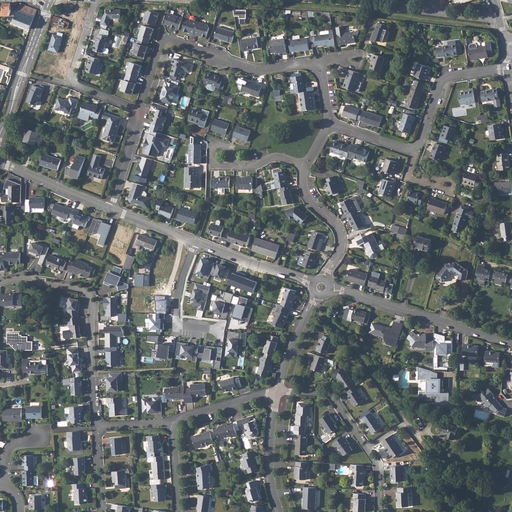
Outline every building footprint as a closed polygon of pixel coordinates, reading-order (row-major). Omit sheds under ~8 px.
[(4,11),(2,11),(2,15),(9,15),(11,11),(11,3),(4,3),(4,11)] [(21,3),(14,23),(30,29),(31,26),(34,18),(37,9),(32,7),(26,5),(22,4),(21,3)] [(63,7),(60,18),(66,19),(68,20),(71,7),(63,7)] [(108,12),(105,11),(101,24),(109,26),(111,21),(112,21),(113,19),(121,19),(122,16),(121,16),(121,13),(122,13),(121,10),(109,10),(108,12)] [(146,13),(143,21),(155,25),(159,13),(154,11),(154,12),(149,11),(146,13)] [(168,14),(165,24),(170,26),(170,27),(179,30),(183,18),(168,14)] [(66,19),(60,18),(54,16),(52,24),(67,29),(69,22),(66,21),(66,19)] [(186,21),(182,31),(198,36),(199,36),(206,38),(209,28),(208,25),(198,22),(189,19),(186,21)] [(374,31),(371,40),(377,42),(377,41),(383,43),(389,26),(378,22),(375,31),(374,31)] [(143,25),(134,54),(145,58),(148,47),(150,39),(151,39),(154,29),(143,25)] [(214,37),(219,38),(221,39),(221,40),(232,43),(234,36),(232,35),(233,32),(218,27),(214,37)] [(344,27),(337,28),(339,45),(356,43),(355,38),(358,37),(360,31),(345,33),(344,27)] [(102,28),(100,35),(108,37),(110,31),(102,28)] [(335,46),(333,30),(329,31),(329,33),(320,35),(315,35),(316,47),(327,45),(327,47),(335,46)] [(63,37),(57,35),(54,34),(49,50),(58,52),(63,37)] [(96,42),(93,50),(98,52),(100,51),(104,53),(108,54),(109,53),(110,50),(109,49),(105,48),(107,42),(110,43),(111,38),(99,34),(97,38),(96,38),(95,42),(96,42)] [(257,38),(242,40),(243,51),(247,51),(247,49),(258,48),(257,38)] [(293,41),(289,41),(290,52),(294,51),(309,49),(308,38),(293,40),(293,41)] [(272,53),(276,52),(281,52),(281,53),(281,54),(287,53),(285,39),(270,41),(272,53)] [(475,59),(488,57),(488,54),(493,53),(492,42),(486,43),(487,46),(478,48),(477,45),(475,44),(471,44),(470,46),(470,49),(469,49),(471,61),(475,60),(475,59)] [(443,46),(436,47),(438,57),(445,56),(445,57),(457,55),(457,54),(461,54),(460,44),(456,45),(456,44),(443,46)] [(371,60),(372,60),(373,61),(372,64),(370,68),(380,72),(385,58),(373,54),(371,60)] [(102,60),(91,56),(90,61),(89,60),(88,65),(89,65),(87,71),(97,75),(100,64),(101,64),(102,60)] [(192,65),(173,59),(172,64),(175,65),(174,68),(173,68),(171,75),(181,78),(183,70),(190,72),(192,65)] [(131,62),(121,91),(133,94),(136,84),(135,84),(138,76),(139,76),(142,66),(131,62)] [(418,64),(414,76),(426,80),(427,76),(426,76),(429,68),(418,64)] [(346,83),(344,88),(355,91),(360,77),(359,77),(360,73),(350,70),(348,73),(345,82),(346,83)] [(208,73),(204,83),(208,84),(207,88),(208,89),(214,91),(215,90),(216,88),(220,89),(223,79),(219,78),(220,77),(208,73)] [(291,90),(292,93),(299,92),(305,91),(304,80),(303,80),(302,76),(291,77),(292,83),(293,82),(295,90),(291,90)] [(245,80),(241,90),(251,94),(258,97),(262,85),(255,83),(254,84),(251,83),(251,82),(245,80)] [(414,86),(422,89),(424,83),(415,80),(414,86)] [(162,99),(161,101),(170,104),(172,103),(175,94),(177,95),(179,87),(166,82),(164,88),(164,89),(163,92),(160,98),(162,99)] [(44,90),(34,86),(28,103),(38,106),(40,99),(41,99),(44,90)] [(405,106),(414,109),(416,103),(418,103),(422,92),(421,92),(422,89),(414,86),(413,86),(412,89),(411,89),(405,106)] [(485,91),(481,92),(483,101),(486,100),(487,101),(494,100),(495,107),(501,106),(500,97),(498,97),(497,88),(485,90),(485,91)] [(305,91),(299,92),(300,103),(302,103),(303,111),(314,109),(313,102),(315,102),(313,90),(305,91)] [(468,91),(458,93),(461,105),(475,102),(473,90),(468,90),(468,91)] [(73,107),(77,108),(79,101),(70,98),(69,101),(66,100),(66,101),(59,98),(55,109),(59,111),(61,110),(66,111),(65,113),(71,114),(73,107)] [(84,103),(81,113),(95,117),(94,118),(98,120),(102,110),(98,108),(98,107),(94,105),(93,107),(90,106),(91,105),(84,103)] [(168,107),(158,104),(157,109),(158,110),(157,114),(155,113),(150,129),(157,131),(158,126),(163,128),(167,117),(162,115),(163,111),(167,113),(168,107)] [(357,119),(360,120),(363,112),(359,111),(360,110),(346,105),(343,115),(348,117),(356,120),(357,119)] [(197,111),(192,109),(188,120),(200,124),(199,125),(204,127),(209,113),(202,110),(202,111),(197,110),(197,111)] [(360,120),(364,121),(364,122),(379,127),(383,118),(367,112),(367,113),(363,111),(363,112),(360,120)] [(121,118),(105,112),(103,118),(109,120),(102,139),(114,143),(116,137),(115,137),(116,134),(117,134),(120,123),(121,118)] [(404,114),(399,130),(410,134),(414,122),(416,117),(404,114)] [(215,119),(212,130),(226,135),(229,124),(215,119)] [(501,124),(489,126),(491,141),(503,139),(501,129),(502,129),(501,124)] [(236,126),(233,137),(237,138),(237,137),(247,141),(251,131),(236,126)] [(442,134),(440,137),(453,141),(457,130),(445,126),(442,134)] [(28,129),(24,141),(34,145),(39,133),(28,129)] [(157,131),(150,129),(142,153),(156,158),(158,152),(160,153),(162,146),(166,147),(168,140),(162,139),(164,134),(157,131)] [(331,151),(348,157),(352,146),(348,144),(348,146),(334,141),(331,151)] [(434,147),(430,157),(441,161),(444,151),(443,150),(445,147),(436,143),(434,147)] [(190,144),(189,163),(200,164),(200,145),(190,144)] [(352,146),(348,157),(352,159),(353,157),(366,162),(370,151),(365,149),(361,148),(361,147),(353,144),(352,146)] [(506,148),(496,150),(498,157),(497,158),(499,170),(510,169),(508,156),(507,156),(506,148)] [(43,154),(40,165),(45,166),(58,171),(61,160),(45,155),(43,154)] [(101,156),(94,154),(87,174),(101,180),(105,169),(98,167),(101,156)] [(69,166),(66,174),(78,179),(85,158),(77,155),(74,168),(69,166)] [(153,160),(143,157),(141,165),(140,166),(138,165),(135,175),(147,179),(153,160)] [(386,159),(382,170),(394,175),(396,171),(395,171),(398,163),(386,159)] [(197,177),(197,175),(195,174),(195,167),(186,167),(185,187),(199,187),(200,178),(197,177)] [(481,183),(476,181),(478,178),(479,175),(474,173),(475,170),(475,169),(470,167),(468,168),(467,171),(465,176),(463,182),(463,184),(467,185),(467,184),(475,187),(475,186),(479,188),(481,183)] [(275,173),(277,188),(280,188),(288,186),(285,171),(275,173)] [(327,182),(325,183),(329,196),(343,191),(340,181),(338,182),(335,176),(326,179),(327,182)] [(215,178),(215,189),(219,189),(219,193),(225,193),(225,188),(230,188),(230,177),(219,177),(219,178),(215,178)] [(238,177),(237,189),(252,189),(253,177),(247,177),(247,178),(238,177)] [(384,179),(379,193),(391,197),(394,188),(396,183),(384,179)] [(20,202),(21,184),(14,181),(12,185),(4,185),(4,186),(4,187),(4,188),(10,189),(9,195),(4,194),(4,196),(2,196),(2,201),(20,202)] [(511,181),(497,182),(498,195),(511,194),(511,181)] [(144,186),(133,183),(130,190),(132,190),(129,199),(131,203),(136,204),(137,204),(139,204),(139,205),(148,208),(151,199),(146,197),(147,194),(145,192),(142,191),(144,186)] [(288,186),(280,188),(283,205),(293,203),(292,198),(291,190),(292,190),(291,186),(288,186)] [(457,189),(456,193),(470,198),(471,194),(457,189)] [(410,190),(407,201),(417,204),(418,204),(421,205),(424,196),(421,195),(421,194),(410,190)] [(354,196),(342,203),(345,209),(343,209),(345,214),(347,214),(348,217),(357,213),(358,212),(361,210),(354,196)] [(45,197),(31,197),(31,200),(26,200),(25,211),(30,211),(30,208),(35,208),(35,212),(44,212),(45,197)] [(432,198),(428,209),(445,215),(448,204),(436,200),(436,199),(432,198)] [(159,200),(156,210),(160,211),(158,214),(171,219),(174,208),(162,204),(163,201),(159,200)] [(70,209),(64,207),(55,204),(52,213),(67,220),(68,217),(71,218),(75,209),(71,208),(70,209)] [(12,205),(1,205),(1,210),(2,210),(2,223),(13,223),(13,215),(14,215),(14,210),(12,210),(12,205)] [(296,207),(286,210),(289,219),(294,217),(302,223),(308,216),(296,207)] [(180,208),(176,220),(181,221),(181,220),(194,224),(198,213),(180,208)] [(452,231),(460,233),(461,228),(464,230),(468,218),(473,219),(475,213),(470,211),(460,208),(458,214),(452,231)] [(75,209),(71,218),(73,219),(74,220),(72,226),(78,229),(79,225),(81,225),(86,226),(88,222),(90,220),(91,217),(85,215),(85,216),(83,215),(83,214),(79,213),(79,211),(75,209)] [(348,217),(347,218),(349,222),(351,221),(353,226),(355,231),(365,226),(358,212),(357,213),(348,217)] [(102,221),(93,218),(88,233),(93,234),(94,232),(101,234),(98,244),(103,246),(110,226),(102,223),(102,221)] [(511,235),(510,222),(500,223),(503,241),(511,240),(511,236),(511,235)] [(211,223),(208,233),(221,237),(224,227),(211,223)] [(406,231),(399,229),(400,227),(392,225),(391,231),(398,233),(404,235),(406,231)] [(231,231),(228,241),(247,247),(250,237),(231,231)] [(313,232),(307,247),(319,251),(321,245),(320,244),(321,239),(323,235),(313,232)] [(372,233),(356,241),(359,246),(364,243),(366,248),(368,248),(368,249),(367,250),(371,258),(374,259),(378,257),(376,253),(381,251),(372,233)] [(140,234),(136,245),(140,247),(141,245),(145,246),(143,250),(151,253),(153,250),(154,250),(158,240),(140,234)] [(418,236),(415,246),(428,250),(431,240),(418,236)] [(256,238),(252,251),(276,258),(280,245),(256,238)] [(49,247),(33,241),(28,252),(40,257),(37,264),(41,266),(49,247)] [(305,255),(301,266),(311,270),(315,258),(314,258),(315,254),(308,251),(306,255),(305,255)] [(21,252),(5,252),(5,255),(5,263),(14,264),(14,263),(21,263),(21,252)] [(51,253),(47,263),(48,264),(52,266),(52,265),(55,266),(55,267),(59,269),(60,267),(64,269),(67,261),(63,259),(63,258),(51,253)] [(137,256),(130,254),(125,268),(133,268),(137,256)] [(90,263),(77,257),(75,262),(72,260),(68,269),(72,271),(73,269),(77,270),(77,272),(80,273),(82,272),(84,273),(84,275),(89,277),(91,272),(94,273),(96,268),(89,265),(90,263)] [(196,273),(208,278),(209,275),(212,265),(214,264),(201,259),(196,273)] [(442,268),(437,275),(444,281),(451,271),(454,271),(454,270),(459,274),(459,277),(466,279),(468,270),(456,261),(445,262),(441,268),(442,268)] [(484,285),(485,280),(489,281),(489,278),(495,279),(494,283),(495,284),(501,285),(501,284),(505,285),(506,282),(511,283),(511,286),(511,288),(511,274),(504,273),(501,272),(497,271),(496,273),(494,273),(495,270),(491,269),(491,270),(484,268),(485,265),(479,263),(476,274),(478,275),(477,280),(478,280),(477,283),(480,284),(481,286),(482,286),(484,285)] [(216,266),(212,265),(209,275),(220,279),(221,278),(225,280),(229,268),(217,264),(216,266)] [(113,271),(110,270),(105,282),(110,283),(112,282),(113,281),(115,282),(114,283),(118,285),(119,289),(129,287),(129,283),(121,279),(123,273),(121,272),(123,267),(116,265),(113,271)] [(135,274),(134,286),(149,287),(150,269),(139,268),(139,275),(135,274)] [(346,280),(364,286),(367,275),(350,269),(346,280)] [(236,275),(232,274),(228,283),(252,292),(256,282),(244,278),(245,275),(237,272),(236,275)] [(368,285),(373,287),(376,288),(375,289),(375,290),(383,292),(383,291),(387,292),(390,284),(386,283),(386,282),(379,280),(380,278),(379,278),(380,275),(373,272),(372,276),(371,275),(368,285)] [(208,294),(210,287),(195,283),(194,290),(192,290),(189,301),(191,301),(190,304),(199,307),(198,309),(203,311),(206,300),(203,300),(204,293),(208,294)] [(286,287),(280,305),(290,308),(292,309),(293,304),(292,304),(293,299),(295,299),(296,295),(295,295),(296,291),(286,287)] [(230,304),(233,295),(225,292),(223,299),(216,297),(217,295),(213,295),(209,310),(222,314),(225,302),(230,304)] [(23,305),(23,294),(14,294),(14,293),(9,293),(9,294),(0,293),(0,304),(4,304),(5,306),(9,306),(11,304),(14,304),(14,305),(23,305)] [(248,299),(233,295),(230,304),(235,306),(232,317),(248,322),(252,309),(245,307),(248,299)] [(78,298),(68,296),(67,302),(69,304),(68,309),(69,316),(78,315),(79,315),(78,310),(80,302),(78,302),(78,299),(78,298)] [(115,296),(104,296),(104,305),(108,305),(108,308),(107,308),(107,314),(115,314),(117,312),(117,303),(115,302),(115,301),(116,301),(115,296)] [(165,296),(155,296),(154,300),(157,300),(156,313),(159,313),(166,314),(166,300),(165,300),(165,296)] [(280,305),(276,304),(275,307),(278,308),(274,316),(275,318),(271,325),(276,326),(277,326),(283,329),(285,324),(284,322),(286,318),(289,314),(288,313),(290,308),(280,305)] [(350,310),(347,320),(352,321),(352,319),(364,323),(365,320),(368,321),(370,314),(367,313),(354,309),(354,311),(350,310)] [(159,319),(159,313),(149,313),(149,319),(145,319),(145,324),(148,324),(148,330),(160,330),(161,319),(159,319)] [(75,336),(81,335),(78,315),(69,316),(68,316),(69,324),(61,325),(61,330),(64,329),(65,336),(75,335),(75,336)] [(396,347),(403,323),(393,321),(391,328),(388,327),(385,337),(387,344),(396,347)] [(376,326),(372,325),(370,332),(385,337),(388,327),(376,324),(376,326)] [(121,325),(105,325),(105,331),(106,331),(106,336),(107,336),(107,338),(106,339),(106,345),(117,345),(117,335),(124,335),(124,329),(121,325)] [(240,333),(228,331),(226,340),(228,340),(228,346),(225,346),(224,356),(233,358),(233,356),(237,357),(240,333)] [(31,349),(30,342),(27,342),(26,337),(21,337),(21,336),(18,336),(18,332),(6,333),(7,344),(15,350),(31,349)] [(427,348),(426,341),(426,334),(419,335),(419,336),(416,337),(416,335),(412,333),(408,338),(412,341),(412,344),(415,347),(418,347),(419,348),(423,347),(423,348),(427,348)] [(172,355),(173,346),(156,344),(157,337),(146,335),(145,342),(154,343),(153,350),(157,350),(156,358),(167,359),(168,355),(172,355)] [(267,340),(263,352),(264,352),(262,357),(271,360),(273,355),(274,355),(278,343),(277,342),(278,338),(269,335),(268,340),(267,340)] [(446,336),(436,335),(435,341),(435,347),(435,351),(434,370),(448,370),(448,367),(437,366),(438,354),(448,355),(447,361),(451,361),(452,340),(446,339),(446,336)] [(320,342),(316,351),(322,353),(322,352),(327,354),(333,340),(325,336),(323,340),(322,340),(321,342),(320,342)] [(197,358),(198,347),(187,345),(187,343),(177,342),(175,359),(185,360),(186,357),(192,358),(192,362),(196,362),(197,358)] [(463,344),(463,356),(478,357),(478,346),(471,346),(471,345),(463,344)] [(108,357),(108,364),(118,364),(118,350),(117,350),(117,345),(106,345),(105,345),(105,351),(106,351),(106,357),(108,357)] [(213,369),(221,370),(223,347),(198,345),(198,347),(197,358),(202,359),(202,361),(211,361),(211,358),(214,358),(213,369)] [(71,364),(72,370),(81,369),(80,362),(79,362),(78,357),(77,346),(67,347),(68,353),(67,353),(68,358),(69,358),(70,364),(71,364)] [(383,355),(391,357),(393,349),(386,347),(383,355)] [(485,350),(485,361),(499,363),(500,352),(493,352),(493,351),(485,350)] [(325,357),(315,354),(313,358),(314,358),(312,362),(313,363),(311,369),(320,372),(325,357)] [(262,357),(260,356),(259,361),(261,362),(258,373),(262,374),(262,376),(267,377),(270,369),(271,370),(272,365),(271,365),(272,360),(271,360),(262,357)] [(23,360),(23,372),(29,372),(29,373),(39,373),(39,374),(48,374),(48,365),(47,365),(47,360),(41,360),(40,361),(40,363),(29,363),(29,361),(29,360),(23,360)] [(427,392),(420,392),(420,399),(426,399),(426,401),(432,401),(432,396),(436,396),(436,404),(449,404),(450,393),(443,393),(443,392),(440,392),(440,389),(443,389),(443,380),(438,380),(438,373),(434,372),(419,367),(419,371),(419,380),(427,380),(427,381),(427,390),(427,392)] [(333,375),(332,376),(337,377),(344,388),(353,382),(343,368),(340,369),(333,369),(333,375)] [(122,372),(110,373),(110,377),(108,377),(108,392),(119,391),(118,381),(123,381),(122,372)] [(81,376),(71,378),(72,395),(82,395),(81,376)] [(224,391),(229,390),(232,389),(232,390),(237,389),(237,388),(241,386),(239,377),(234,379),(233,377),(220,382),(221,386),(223,386),(224,391)] [(184,390),(185,399),(185,403),(193,403),(192,397),(206,396),(205,384),(191,385),(192,389),(184,390)] [(355,385),(346,391),(349,394),(348,395),(351,399),(352,401),(352,403),(354,406),(355,406),(359,403),(361,403),(364,401),(356,390),(358,389),(355,385)] [(184,390),(184,387),(174,387),(173,389),(172,388),(165,389),(165,392),(167,394),(167,399),(172,398),(173,399),(180,398),(180,399),(185,399),(184,390)] [(491,398),(492,397),(491,395),(492,395),(487,388),(481,392),(479,388),(471,394),(476,401),(479,398),(486,407),(486,406),(489,410),(490,409),(494,415),(502,418),(502,415),(497,413),(498,411),(496,410),(499,408),(500,407),(494,399),(493,400),(491,398)] [(122,397),(108,398),(108,404),(110,403),(111,416),(128,415),(127,409),(123,409),(122,397)] [(161,411),(159,398),(154,398),(154,402),(148,402),(148,397),(142,398),(143,414),(157,413),(157,412),(161,411)] [(294,425),(294,430),(305,431),(305,422),(307,422),(308,415),(310,415),(310,407),(308,407),(308,403),(298,402),(298,406),(297,406),(297,417),(296,417),(295,425),(294,425)] [(42,406),(27,406),(27,418),(42,418),(42,406)] [(83,406),(70,406),(71,421),(73,422),(82,422),(81,411),(83,411),(83,406)] [(22,409),(3,409),(3,421),(22,420),(22,409)] [(370,412),(362,418),(364,421),(363,422),(368,428),(370,426),(371,427),(370,429),(372,433),(382,427),(379,423),(378,423),(377,422),(378,421),(374,415),(373,416),(370,412)] [(334,424),(333,421),(333,420),(328,413),(319,419),(329,434),(337,428),(334,424)] [(253,421),(254,421),(252,416),(237,420),(239,428),(245,426),(247,432),(249,432),(250,435),(253,436),(257,435),(258,432),(256,425),(255,425),(253,421)] [(442,422),(439,430),(448,433),(446,438),(453,440),(457,427),(442,422)] [(237,435),(234,424),(228,426),(227,424),(222,426),(220,428),(214,430),(215,436),(216,438),(221,437),(224,438),(231,436),(231,437),(237,435)] [(80,431),(67,432),(68,448),(71,450),(81,450),(80,444),(79,444),(79,441),(80,441),(80,436),(80,431)] [(214,443),(210,431),(206,432),(206,433),(192,437),(195,449),(201,447),(202,445),(209,444),(209,445),(214,443)] [(305,435),(294,434),(293,441),(296,441),(295,455),(305,456),(307,435),(305,435)] [(391,435),(381,442),(385,447),(385,448),(387,451),(388,450),(390,453),(392,457),(396,454),(398,454),(403,451),(396,440),(395,440),(392,435),(391,435)] [(159,436),(148,436),(148,441),(148,447),(147,447),(147,457),(154,457),(154,452),(155,452),(155,453),(163,453),(163,447),(161,447),(161,440),(160,440),(159,436)] [(349,446),(348,444),(349,443),(346,439),(345,439),(342,436),(332,443),(334,447),(337,445),(343,454),(345,455),(352,450),(349,446)] [(111,443),(111,447),(112,447),(112,450),(112,455),(123,454),(122,438),(110,439),(110,443),(111,443)] [(243,454),(242,454),(244,459),(241,461),(244,469),(247,468),(249,473),(257,470),(258,469),(257,465),(255,465),(254,462),(256,461),(255,456),(254,450),(243,454)] [(25,466),(25,470),(34,470),(34,456),(23,456),(23,466),(25,466)] [(162,456),(147,457),(147,462),(152,462),(153,479),(164,478),(164,472),(163,472),(163,469),(164,469),(163,461),(162,461),(162,456)] [(84,457),(73,457),(75,475),(84,475),(84,466),(85,466),(84,457)] [(294,466),(294,471),(295,471),(295,474),(295,479),(306,479),(306,468),(308,469),(309,462),(296,461),(296,466),(294,466)] [(211,463),(197,467),(198,472),(197,472),(197,478),(199,478),(199,481),(199,489),(206,489),(206,487),(211,487),(210,472),(209,471),(208,469),(210,469),(213,468),(211,463)] [(364,465),(350,464),(350,470),(353,470),(353,478),(351,479),(351,484),(353,485),(363,486),(363,480),(362,480),(363,476),(364,476),(365,470),(364,470),(364,465)] [(402,465),(390,466),(391,474),(392,474),(392,477),(391,477),(391,482),(396,482),(398,481),(403,481),(402,465)] [(25,470),(21,471),(21,476),(23,476),(23,486),(34,485),(38,485),(38,476),(34,476),(34,470),(25,470)] [(124,470),(111,471),(112,476),(113,476),(113,482),(116,482),(116,489),(126,488),(124,470)] [(248,486),(245,487),(249,499),(250,499),(252,500),(257,499),(258,496),(259,496),(258,492),(259,491),(256,480),(247,483),(248,486)] [(83,483),(72,484),(73,489),(75,489),(75,492),(74,492),(74,494),(73,495),(73,499),(75,500),(75,504),(87,503),(86,496),(85,496),(84,488),(83,488),(83,483)] [(163,484),(151,485),(151,489),(153,489),(154,501),(165,501),(164,493),(166,493),(165,488),(163,488),(163,484)] [(305,498),(304,498),(303,508),(316,509),(317,488),(304,487),(304,496),(305,496),(305,498)] [(412,487),(398,488),(398,492),(397,492),(398,507),(409,506),(409,492),(412,492),(412,487)] [(353,493),(353,498),(354,499),(354,511),(365,511),(366,499),(365,499),(365,494),(353,493)] [(42,495),(31,495),(31,509),(42,509),(42,495)] [(198,499),(197,507),(199,507),(198,510),(198,511),(208,511),(211,496),(198,495),(198,499)]
